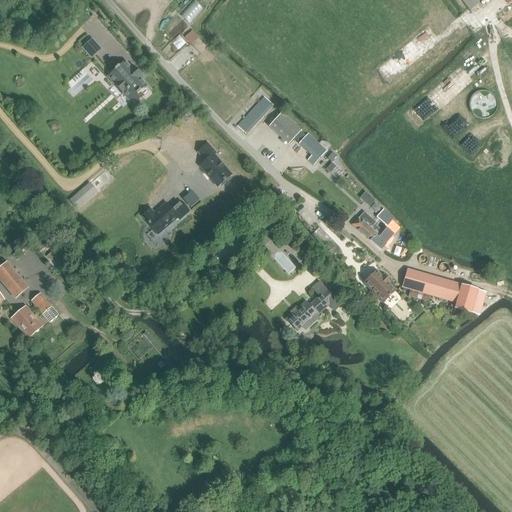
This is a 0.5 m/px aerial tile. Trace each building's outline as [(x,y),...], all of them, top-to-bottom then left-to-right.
[(483,0),(461,0),(470,11),(483,0)] [(193,46),(199,40),(192,33),(186,39),(193,46)] [(81,49),(91,60),(102,50),(92,39),(81,49)] [(142,93),(141,92),(147,87),(141,79),(143,78),(132,66),(130,68),(125,61),(107,77),(113,83),(112,84),(123,96),(126,93),(135,104),(144,97),(141,94),(142,93)] [(245,133),(246,133),(272,104),(265,97),(238,127),(245,133)] [(191,110),(182,118),(186,122),(195,114),(191,110)] [(289,144),(300,132),(281,115),(270,127),(289,144)] [(308,161),(314,167),(327,152),(308,135),(299,145),(312,157),(308,161)] [(232,175),(214,154),(215,153),(208,144),(198,153),(206,162),(201,167),(218,187),(232,175)] [(333,153),(328,159),(333,163),(335,160),(334,160),(337,157),(333,153)] [(77,209),(97,192),(90,184),(70,201),(77,209)] [(361,198),(370,207),(375,201),(366,193),(361,198)] [(180,219),(189,212),(181,202),(172,209),(167,203),(154,214),(151,210),(143,217),(147,221),(146,221),(158,235),(178,217),(180,219)] [(383,223),(390,216),(383,211),(377,218),(383,223)] [(387,227),(382,232),(374,226),(377,223),(364,212),(352,226),(371,242),(375,237),(379,240),(381,238),(379,236),(387,227)] [(40,225),(45,221),(42,215),(36,219),(40,225)] [(397,224),(393,220),(390,216),(383,223),(387,227),(379,236),(381,238),(379,240),(375,237),(371,242),(380,251),(385,246),(384,245),(397,231),(396,225),(397,224)] [(331,219),(325,225),(336,235),(341,230),(331,219)] [(334,241),(321,228),(315,233),(329,246),(334,241)] [(271,242),(266,236),(259,242),(265,248),(271,242)] [(48,252),(54,247),(48,241),(43,246),(48,252)] [(67,263),(56,249),(47,257),(51,262),(52,261),(59,270),(67,263)] [(23,255),(23,254),(20,250),(13,255),(17,260),(23,255)] [(27,288),(8,266),(7,265),(0,270),(0,279),(16,298),(27,288)] [(430,296),(435,278),(408,270),(403,288),(411,290),(409,297),(427,302),(429,295),(430,296)] [(384,277),(382,278),(377,272),(365,284),(383,303),(395,291),(388,284),(390,283),(384,277)] [(478,291),(462,286),(435,278),(430,296),(434,297),(444,300),(445,300),(452,302),(451,308),(471,314),(478,291)] [(341,305),(327,290),(319,282),(312,289),(319,297),(310,306),(307,302),(287,320),(297,332),(316,315),(318,316),(329,305),(335,311),(341,305)] [(51,308),(51,307),(41,295),(32,301),(43,315),(51,308)] [(348,303),(337,313),(341,318),(347,313),(350,317),(356,311),(348,303)] [(26,307),(16,315),(12,319),(29,339),(43,327),(26,307)] [(170,368),(171,367),(174,365),(146,333),(142,336),(170,368)] [(294,344),(299,339),(295,334),(289,340),(294,344)] [(104,370),(108,375),(114,370),(117,367),(110,358),(104,363),(107,367),(104,370)]
